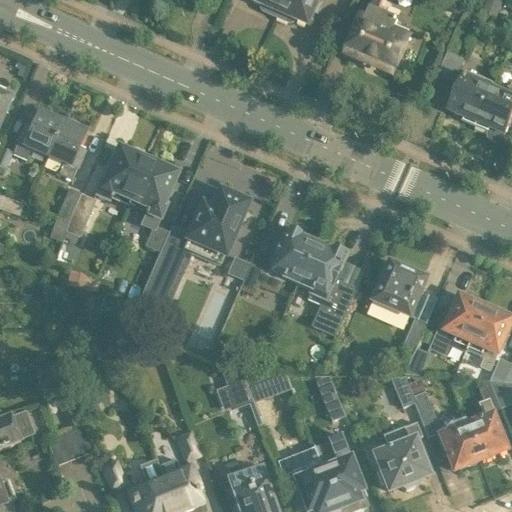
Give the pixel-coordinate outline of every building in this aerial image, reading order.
[(249,0),(250,1),(263,7),(262,9),(263,12),(265,13),(276,18),(283,0),(249,0)] [(283,0),(276,18),(289,24),(292,25),(294,24),(295,21),(309,27),(320,0),(283,0)] [(366,0),(375,4),(372,13),(370,12),(365,25),(364,25),(350,56),(392,74),(410,34),(398,29),(400,25),(383,18),(387,9),(381,6),(383,0),(366,0)] [(458,15),(463,13),(465,7),(462,2),(457,0),(452,3),(450,8),(452,13),(458,15)] [(439,76),(447,56),(440,53),(432,72),(439,76)] [(463,123),(474,128),(492,85),(458,70),(462,62),(448,55),(447,56),(439,76),(461,86),(449,113),(465,119),(463,123)] [(511,86),(509,92),(492,85),(474,128),(489,134),(488,136),(488,137),(488,138),(489,140),(490,142),(491,144),(493,144),(494,145),(496,145),(498,144),(500,144),(501,143),(502,141),(503,140),(503,139),(504,136),(505,136),(511,120),(511,86)] [(0,127),(13,99),(0,93),(0,127)] [(31,151),(47,158),(61,124),(56,122),(57,119),(49,115),(47,118),(38,114),(33,125),(27,123),(12,157),(26,162),(31,151)] [(66,126),(61,124),(47,158),(64,165),(58,177),(67,180),(71,170),(76,172),(84,152),(79,150),(85,134),(76,130),(77,128),(67,124),(66,126)] [(113,196),(129,203),(148,157),(135,152),(134,152),(132,152),(131,153),(131,154),(118,148),(104,180),(102,179),(94,198),(109,205),(113,196)] [(0,150),(0,170),(4,172),(12,155),(0,150)] [(164,165),(148,157),(129,203),(147,211),(143,219),(158,226),(166,207),(165,207),(178,175),(165,169),(166,168),(166,167),(165,166),(165,165),(164,165)] [(68,224),(81,196),(69,190),(56,219),(68,224)] [(202,206),(189,236),(171,228),(168,234),(159,255),(155,267),(181,278),(191,255),(220,268),(249,203),(241,200),(239,196),(230,192),(227,194),(220,191),(212,210),(202,206)] [(81,196),(68,224),(65,235),(64,239),(75,244),(77,240),(79,240),(95,202),(81,196)] [(0,197),(0,211),(18,218),(23,207),(0,197)] [(159,255),(168,234),(153,228),(144,248),(159,255)] [(275,261),(268,275),(250,267),(243,283),(239,292),(252,297),(254,298),(256,292),(275,300),(282,283),(296,289),(315,244),(301,237),(302,235),(299,234),(298,231),(293,229),(291,230),(289,229),(281,244),(280,243),(273,259),(275,261)] [(330,250),(315,244),(296,289),(310,295),(307,301),(320,307),(311,328),(334,338),(355,292),(335,283),(340,270),(338,269),(345,254),(343,252),(342,249),(337,247),(333,248),(332,248),(330,250)] [(227,276),(243,283),(250,267),(234,260),(227,276)] [(371,303),(408,319),(424,280),(388,265),(371,303)] [(97,294),(100,285),(81,277),(80,282),(77,291),(97,294)] [(64,291),(54,289),(55,302),(65,302),(64,291)] [(465,353),(466,351),(484,310),(483,309),(482,304),(474,300),(471,304),(457,298),(447,322),(441,320),(428,351),(444,358),(450,346),(465,353)] [(487,311),(484,310),(466,351),(479,357),(478,359),(483,361),(479,369),(489,373),(511,321),(499,315),(498,311),(490,308),(487,311)] [(401,349),(413,355),(415,350),(416,350),(426,325),(414,320),(401,349)] [(218,365),(222,366),(231,346),(220,342),(212,362),(218,365)] [(413,355),(403,377),(419,378),(428,356),(416,350),(415,350),(413,355)] [(502,385),(510,367),(498,361),(488,383),(489,383),(502,385)] [(511,362),(510,367),(502,385),(511,385),(511,362)] [(234,407),(253,401),(243,374),(242,374),(222,366),(218,365),(234,407)] [(260,375),(243,374),(253,401),(267,395),(260,375)] [(314,379),(326,411),(331,423),(344,418),(329,379),(314,379)] [(390,381),(402,410),(413,405),(415,405),(413,398),(404,379),(390,381)] [(419,382),(408,387),(413,398),(424,394),(419,382)] [(493,412),(499,409),(489,383),(488,383),(475,383),(483,404),(479,405),(482,414),(477,416),(478,422),(465,426),(479,461),(482,460),(485,461),(490,459),(493,456),(505,451),(494,423),(497,422),(493,412)] [(511,385),(502,385),(489,383),(499,409),(511,404),(511,385)] [(477,462),(479,461),(465,426),(464,422),(444,429),(441,420),(435,422),(424,394),(413,398),(415,405),(413,405),(424,433),(427,440),(436,437),(439,445),(441,444),(453,472),(465,467),(469,467),(475,465),(477,462)] [(70,398),(59,402),(65,416),(76,411),(70,398)] [(10,419),(0,422),(0,452),(20,445),(10,419)] [(82,425),(45,439),(56,468),(93,454),(82,425)] [(427,477),(414,443),(421,439),(415,425),(409,428),(404,430),(382,438),(388,452),(375,458),(389,493),(402,487),(405,490),(414,487),(414,482),(427,477)] [(190,434),(176,439),(185,464),(200,458),(190,434)] [(313,449),(314,451),(337,511),(354,511),(368,507),(362,492),(340,437),(326,442),(327,444),(314,450),(314,448),(313,449)] [(337,511),(314,451),(289,460),(294,474),(292,475),(306,511),(310,511),(313,511),(312,511),(337,511)] [(164,481),(176,511),(201,511),(201,509),(203,508),(198,493),(202,491),(192,465),(183,469),(180,461),(160,469),(165,480),(164,481)] [(176,511),(164,481),(165,480),(160,469),(159,469),(156,462),(139,468),(147,487),(127,495),(133,511),(176,511)] [(116,464),(102,469),(111,493),(126,487),(116,464)] [(243,471),(227,477),(237,505),(235,509),(235,511),(274,511),(260,472),(245,477),(243,471)] [(0,508),(14,503),(6,482),(0,484),(0,508)]
